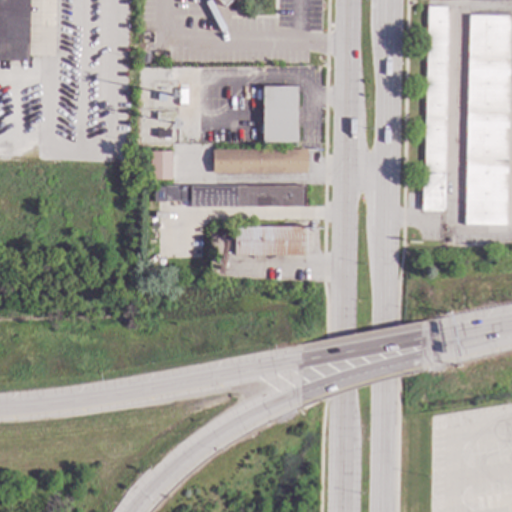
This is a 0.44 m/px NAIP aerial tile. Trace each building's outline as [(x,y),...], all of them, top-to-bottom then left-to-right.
[(28,0),(27,61),(0,60),(0,0),(28,0)] [(444,209),(442,209),(442,211),(421,210),(421,175),(423,175),(425,5),(447,6),(444,209)] [(506,225),(464,224),(468,14),(510,15),(506,225)] [(296,141),(261,141),(261,86),(296,86),(296,141)] [(306,148),(306,173),(211,174),(211,149),(306,148)] [(170,179),(149,179),(149,151),(170,151),(170,179)] [(304,205),(190,206),(190,199),(163,199),(163,185),(304,185),(304,205)] [(303,255),(233,255),(233,226),(303,226),(303,255)]
